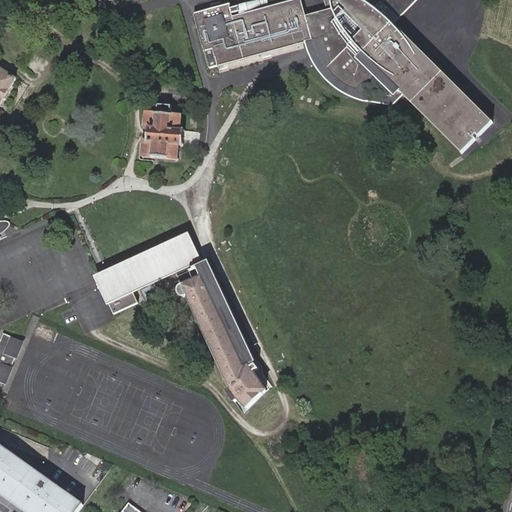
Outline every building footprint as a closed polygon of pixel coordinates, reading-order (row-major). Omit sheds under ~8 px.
[(303,0),(300,0),(257,12),(236,17),(235,13),(268,4),(267,0),(263,0),(234,8),(233,4),(196,14),(206,51),(214,48),(219,65),(268,53),(306,43),(314,41),(310,26),(310,25),(307,17),(303,0)] [(326,0),(329,11),(319,14),(321,23),(310,26),(314,41),(316,48),(319,55),(323,62),(327,68),(332,74),(344,84),(350,88),(357,91),(367,81),(374,74),(386,85),(399,99),(404,94),(463,153),(494,123),(437,66),(394,23),(382,13),(371,5),(365,1),(363,0),(326,0)] [(414,2),(416,0),(376,0),(373,3),(371,5),(382,13),(394,23),(414,2)] [(319,14),(307,17),(310,25),(310,26),(321,23),(319,14)] [(0,104),(17,78),(0,66),(0,104)] [(386,85),(374,74),(367,81),(357,91),(366,93),(375,94),(385,95),(399,99),(386,85)] [(156,114),(146,113),(145,129),(148,129),(147,141),(143,141),(142,157),(177,160),(178,146),(182,147),(184,130),(180,130),(181,116),(169,115),(170,108),(157,107),(156,114)] [(107,277),(98,281),(113,314),(138,302),(133,290),(176,270),(183,284),(179,288),(179,294),(183,297),(189,297),(231,390),(227,392),(234,403),(239,400),(246,409),(267,393),(253,380),(189,240),(107,277)] [(0,341),(0,383),(3,384),(21,342),(5,334),(1,342),(0,341)] [(81,511),(83,510),(0,451),(0,493),(26,511),(81,511)] [(26,511),(0,493),(0,498),(19,511),(26,511)]
